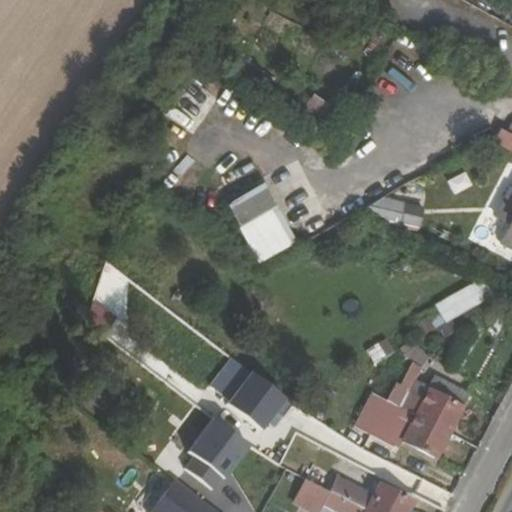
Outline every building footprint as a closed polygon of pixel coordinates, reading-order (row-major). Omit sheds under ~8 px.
[(453,194),(471,185),(464,171),(446,180),(453,194)] [(254,262),(294,243),(265,182),(225,200),(254,262)] [(511,224),(503,242),(511,247),(511,224)] [(416,320),(421,330),(485,302),(476,282),(431,302),(435,312),(416,320)] [(365,352),(374,366),(394,352),(385,338),(365,352)] [(210,385),(230,400),(251,372),(231,357),(210,385)] [(399,380),(394,378),(368,431),(371,432),(385,439),(395,418),(402,405),(421,366),(409,360),(399,380)] [(288,399),(251,372),(230,400),(228,403),(264,430),(288,399)] [(420,414),(450,430),(461,408),(431,392),(420,414)] [(402,405),(395,418),(414,427),(408,439),(438,455),(450,430),(420,414),(402,405)] [(216,418),(189,451),(194,455),(222,478),(225,480),(251,446),(216,418)] [(396,444),(385,439),(371,432),(364,446),(389,459),(396,444)] [(389,459),(364,446),(357,461),(382,473),(389,459)] [(222,478),(194,455),(184,468),(212,491),(222,478)] [(343,479),(349,465),(336,459),(330,473),(334,475),(343,479)] [(327,487),(343,495),(350,482),(343,479),(334,475),(327,487)] [(219,511),(177,478),(149,511),(219,511)] [(378,511),(404,511),(412,498),(383,483),(376,496),(370,508),(378,511)] [(376,496),(355,485),(349,498),(354,500),(370,508),(376,496)] [(343,495),(327,487),(318,505),(335,511),(343,495)] [(368,511),(370,508),(354,500),(348,511),(368,511)]
